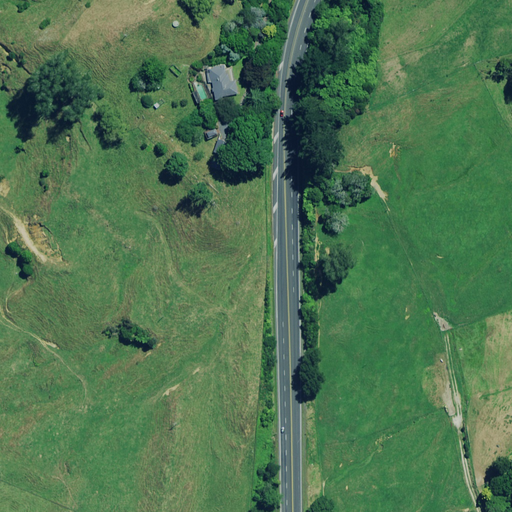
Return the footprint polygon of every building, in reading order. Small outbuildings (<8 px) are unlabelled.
[(182,73),(173,65),(169,69),(178,77),(182,73)] [(226,75),(225,66),(206,70),(209,83),(213,82),(216,100),(239,95),(236,81),(230,82),(228,74),(226,75)] [(202,102),(197,92),(193,93),(198,104),(202,102)] [(218,134),(216,127),(205,131),(207,139),(218,134)] [(227,142),(219,139),(214,153),(222,156),(227,142)]
